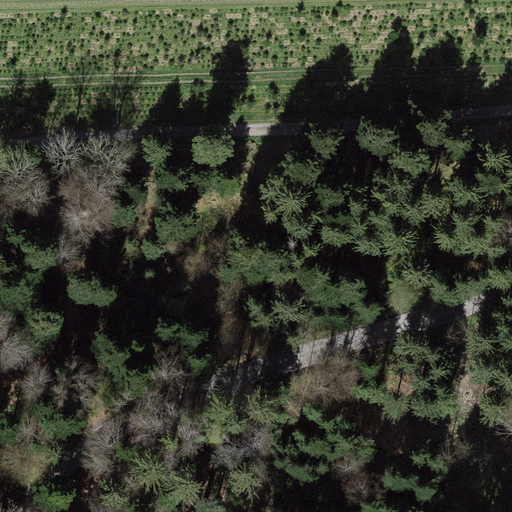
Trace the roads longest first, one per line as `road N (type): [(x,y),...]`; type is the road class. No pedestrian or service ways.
road 1 (unclassified): [(25,511),(94,441),(162,404),(511,293)]
road 2 (track): [(0,148),(511,108)]
